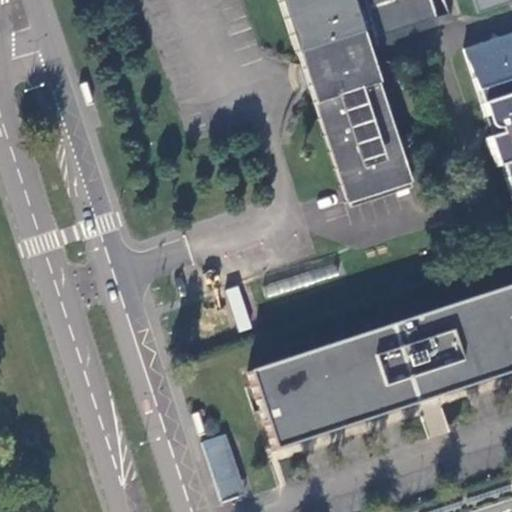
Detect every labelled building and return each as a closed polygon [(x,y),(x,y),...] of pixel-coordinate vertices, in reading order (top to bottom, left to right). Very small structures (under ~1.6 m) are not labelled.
[(511,0),(279,0),(300,64),(308,89),(341,190),(346,204),(410,182),(379,90),(360,30),(372,26),(378,44),(439,25),(430,0),(472,0),(476,12),(477,13),(511,2),(511,1),(511,0)] [(487,41),(463,49),(489,124),(492,128),(496,130),(499,129),(500,134),(486,138),(495,166),(502,164),(511,195),(511,33),(500,37),(492,33),(487,41)] [(511,284),(248,371),(252,384),(261,409),(265,422),(273,449),(511,371),(511,284)] [(237,331),(250,328),(240,286),(227,289),(237,331)] [(222,503),(246,495),(225,435),(202,442),(222,503)]
